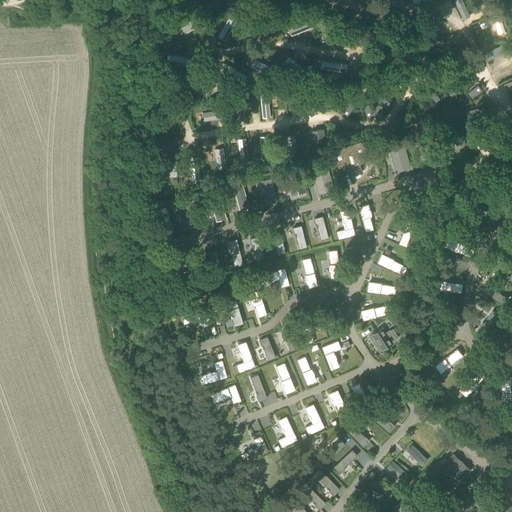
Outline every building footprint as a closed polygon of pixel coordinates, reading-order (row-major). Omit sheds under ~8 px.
[(454,0),(464,19),(476,13),(469,0),(454,0)] [(349,16),(349,10),(327,8),(326,14),(349,16)] [(365,17),(382,21),(384,13),(367,10),(365,17)] [(202,13),(181,27),(186,33),(206,19),(202,13)] [(230,14),(218,37),(225,40),(237,18),(230,14)] [(265,15),(246,29),(251,35),(270,21),(265,15)] [(505,33),(500,17),(488,21),(493,37),(505,33)] [(310,20),(288,28),(291,36),(313,27),(310,20)] [(394,24),(392,30),(411,35),(413,29),(394,24)] [(350,31),(326,36),(328,44),(351,39),(350,31)] [(453,51),(451,43),(431,48),(433,56),(453,51)] [(504,44),(487,52),(490,59),(507,51),(504,44)] [(168,54),(166,62),(192,67),(193,59),(168,54)] [(288,56),(283,62),(302,79),(308,73),(288,56)] [(253,59),(250,66),(273,77),(277,70),(253,59)] [(321,61),(320,69),(346,72),(347,64),(321,61)] [(511,61),(497,68),(500,75),(511,70),(511,61)] [(223,62),(219,69),(242,82),(246,75),(223,62)] [(186,78),(182,86),(205,95),(208,87),(186,78)] [(390,85),(392,91),(404,88),(402,82),(390,85)] [(451,99),(458,97),(455,85),(448,86),(451,99)] [(473,98),(483,90),(478,85),(468,92),(473,98)] [(432,89),(427,92),(435,102),(440,98),(432,89)] [(338,91),(328,98),(332,103),(342,97),(338,91)] [(268,93),(260,94),(262,118),(270,117),(268,93)] [(242,96),(234,97),(237,121),(245,120),(242,96)] [(388,107),(391,101),(380,96),(377,101),(388,107)] [(303,106),(302,101),(298,102),(298,100),(287,101),(288,109),(301,108),(301,106),(303,106)] [(349,102),(342,113),(347,116),(354,105),(349,102)] [(180,103),(162,122),(168,127),(185,108),(180,103)] [(363,105),(366,117),(372,115),(368,103),(363,105)] [(224,109),(202,112),(204,121),(226,117),(224,109)] [(312,130),(314,143),(323,142),(322,135),(324,135),(324,129),(312,130)] [(454,136),(459,158),(468,156),(464,134),(454,136)] [(268,135),(259,136),(262,160),(271,159),(268,135)] [(285,136),(289,157),(297,155),(294,135),(285,136)] [(427,148),(431,164),(441,161),(435,136),(424,139),(426,148),(427,148)] [(246,138),(237,139),(240,163),(249,162),(246,138)] [(362,140),(331,150),(338,171),(348,168),(351,175),(362,171),(360,163),(369,160),(362,140)] [(404,145),(389,149),(395,172),(411,168),(404,145)] [(223,148),(214,149),(218,170),(226,169),(223,148)] [(196,156),(188,157),(192,182),(200,181),(196,156)] [(151,160),(151,171),(169,171),(169,177),(177,177),(177,160),(151,160)] [(311,169),(317,191),(333,187),(327,164),(311,169)] [(285,174),(291,196),(306,192),(300,170),(285,174)] [(261,203),(277,198),(271,178),(255,182),(261,203)] [(243,185),(233,188),(240,210),(249,207),(243,185)] [(212,206),(216,221),(226,219),(219,193),(209,196),(211,206),(212,206)] [(511,206),(506,194),(498,197),(509,219),(511,217),(511,206)] [(185,212),(189,228),(199,225),(192,200),(181,203),(184,212),(185,212)] [(358,206),(365,232),(373,230),(370,217),(372,216),(368,203),(358,206)] [(150,211),(152,218),(160,216),(165,234),(174,232),(169,214),(167,206),(150,211)] [(336,231),(338,239),(355,235),(348,208),(339,211),(344,229),(336,231)] [(475,214),(468,221),(485,238),(497,226),(490,219),(485,224),(475,214)] [(315,217),(320,239),(328,237),(323,215),(315,217)] [(408,219),(398,243),(406,246),(415,222),(408,219)] [(293,227),(299,249),(306,247),(301,225),(293,227)] [(272,232),(278,254),(285,252),(279,231),(272,232)] [(253,244),(257,260),(264,258),(259,236),(251,237),(249,238),(251,244),(253,244)] [(449,237),(444,246),(471,258),(475,249),(461,243),(461,242),(449,237)] [(243,264),(240,251),(236,239),(227,241),(230,254),(231,253),(235,266),(243,264)] [(356,262),(353,247),(345,248),(348,271),(357,269),(356,262)] [(214,273),(222,271),(216,249),(209,251),(207,251),(209,257),(210,257),(214,273)] [(341,276),(337,249),(328,251),(330,264),(329,264),(331,277),(341,276)] [(184,252),(188,270),(181,272),(182,277),(185,280),(199,276),(197,268),(193,250),(184,252)] [(381,253),(376,261),(402,275),(407,267),(381,253)] [(308,287),(309,287),(317,285),(310,257),(302,260),(306,275),(304,275),(308,287)] [(511,271),(505,265),(500,271),(511,282),(511,271)] [(258,275),(261,283),(279,279),(281,287),(289,285),(284,268),(258,275)] [(435,278),(433,289),(462,293),(464,284),(448,281),(448,280),(435,278)] [(368,281),(367,291),(395,295),(397,286),(368,281)] [(486,283),(481,290),(504,304),(508,298),(486,283)] [(254,305),(258,317),(267,314),(259,289),(249,292),(253,305),(254,305)] [(243,323),(236,299),(219,304),(221,312),(229,310),(234,325),(243,323)] [(389,304),(361,311),(363,320),(391,313),(389,304)] [(433,311),(433,321),(458,321),(458,305),(449,305),(449,311),(433,311)] [(181,314),(183,319),(184,324),(184,323),(202,319),(203,327),(212,325),(208,307),(199,309),(181,314)] [(323,312),(329,334),(337,332),(332,310),(323,312)] [(493,310),(478,332),(486,337),(501,316),(493,310)] [(298,318),(305,344),(314,342),(310,328),(312,328),(311,326),(312,325),(310,322),(308,315),(298,318)] [(291,326),(283,328),(284,335),(285,335),(286,339),(290,350),(297,348),(291,326)] [(382,327),(369,336),(374,343),(376,342),(382,349),(396,339),(390,330),(386,333),(382,327)] [(275,357),(267,336),(258,339),(261,345),(262,345),(263,348),(268,360),(275,357)] [(341,348),(338,340),(321,347),(324,355),(330,369),(339,366),(333,351),(341,348)] [(246,341),(237,344),(243,362),(236,365),(238,372),(255,366),(246,341)] [(458,348),(435,365),(441,373),(464,355),(458,348)] [(297,359),(302,372),(307,384),(317,380),(312,368),(310,368),(305,356),(297,359)] [(216,370),(200,375),(198,376),(201,384),(203,384),(227,377),(222,360),(214,363),(216,370)] [(295,389),(290,377),(284,362),(276,366),(282,380),(280,381),(286,393),(295,389)] [(480,368),(459,390),(466,396),(486,375),(480,368)] [(267,397),(258,374),(250,377),(260,400),(267,397)] [(503,377),(502,405),(511,405),(511,377),(503,377)] [(360,383),(352,385),(354,393),(362,391),(360,383)] [(239,401),(241,400),(235,384),(210,393),(213,402),(231,396),(233,403),(239,401)] [(333,405),(335,405),(341,419),(350,415),(343,401),(337,389),(328,393),(333,405)] [(324,427),(321,419),(313,403),(304,407),(312,423),(305,427),(308,435),(324,427)] [(371,417),(389,432),(395,425),(390,421),(389,422),(386,420),(386,418),(377,410),(371,417)] [(297,439),(294,432),(286,415),(277,420),(285,436),(278,439),(281,447),(297,439)] [(353,424),(347,430),(363,447),(370,440),(365,435),(363,437),(361,434),(362,433),(353,424)] [(437,450),(443,444),(426,429),(420,435),(437,450)] [(268,451),(261,435),(254,439),(257,446),(241,454),(245,462),(268,451)] [(345,455),(356,442),(351,437),(340,449),(345,455)] [(345,444),(339,438),(321,455),(326,461),(345,444)] [(357,453),(362,448),(356,444),(352,449),(357,453)] [(428,459),(412,444),(406,450),(422,465),(428,459)] [(357,455),(352,449),(333,467),(338,472),(357,455)] [(432,476),(450,493),(471,471),(453,454),(432,476)] [(404,481),(409,474),(392,460),(387,467),(404,481)] [(322,471),(316,476),(334,494),(339,488),(322,471)] [(400,487),(404,483),(399,479),(395,484),(400,487)] [(393,494),(376,480),(370,487),(387,501),(393,494)] [(413,486),(429,501),(435,495),(419,480),(413,486)] [(308,485),(302,490),(320,508),(325,502),(308,485)] [(464,492),(449,508),(453,511),(467,511),(476,504),(464,492)] [(410,497),(405,493),(400,497),(405,502),(410,497)] [(307,511),(295,500),(289,505),(296,511),(307,511)] [(401,511),(414,511),(402,500),(396,507),(401,511)] [(368,511),(357,502),(351,509),(355,511),(368,511)] [(504,511),(511,511),(511,507),(506,502),(500,508),(504,511)]
